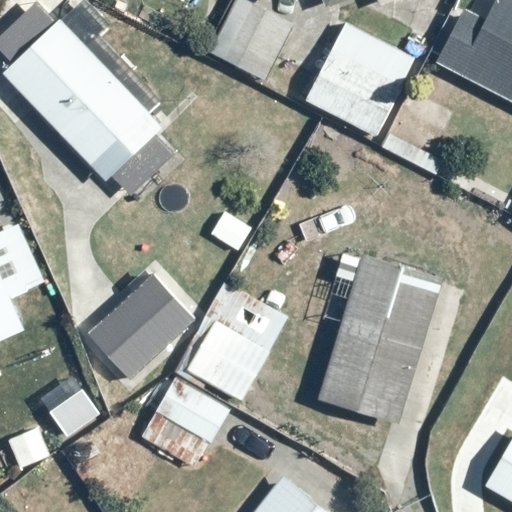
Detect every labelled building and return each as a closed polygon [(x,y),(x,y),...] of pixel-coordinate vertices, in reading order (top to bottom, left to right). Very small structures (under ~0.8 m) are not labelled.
[(291,29),(239,0),(237,0),(209,51),(263,81),(291,29)] [(321,0),(325,9),(350,0),(377,0),(380,7),(397,0),(321,0)] [(464,8),(435,64),(511,103),(511,0),(495,0),(486,19),(464,8)] [(8,73),(126,201),(183,149),(165,130),(65,21),(8,73)] [(416,59),(343,22),(304,100),(377,136),(416,59)] [(0,225),(0,342),(26,331),(11,298),(45,283),(16,219),(0,225)] [(361,252),(317,399),(400,424),(444,277),(361,252)] [(196,319),(152,274),(87,338),(132,383),(196,319)] [(290,317),(229,285),(184,370),(244,402),(290,317)] [(231,412),(176,375),(138,431),(193,468),(231,412)] [(50,455),(34,420),(5,434),(21,468),(50,455)] [(511,439),(484,486),(511,502),(511,439)] [(328,511),(282,476),(254,511),(328,511)]
